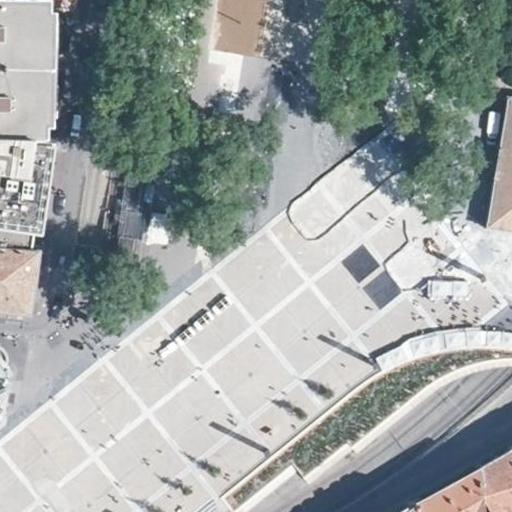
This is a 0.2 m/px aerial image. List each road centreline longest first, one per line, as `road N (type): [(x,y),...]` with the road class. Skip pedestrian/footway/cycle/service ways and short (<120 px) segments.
road 1 (residential): [(113,0),(95,131),(78,148),(53,310),(44,324),(0,324)]
road 2 (unknown): [(313,207),(338,231),(376,247),(388,195),(365,199),(340,177)]
